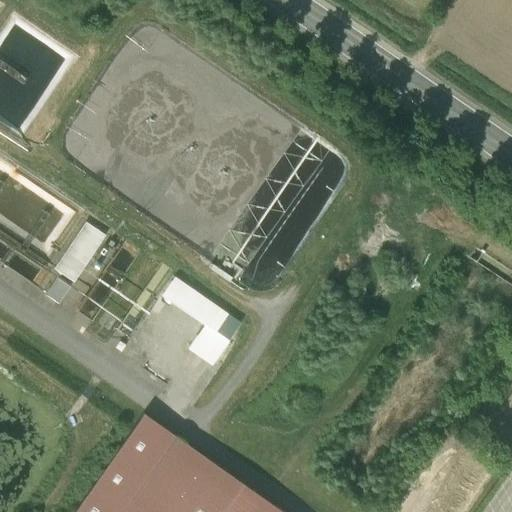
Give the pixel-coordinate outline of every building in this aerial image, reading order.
[(83,217),(55,268),(77,281),(105,229),(83,217)] [(163,263),(117,331),(124,336),(121,341),(126,345),(176,272),(163,263)] [(115,325),(116,322),(115,319),(114,317),(111,315),(108,314),(105,315),(102,317),(100,319),(100,323),(100,326),(102,328),(105,330),(108,331),(111,330),(114,328),(115,325)] [(144,413),(74,511),(123,511),(177,436),(144,413)] [(284,511),(177,436),(123,511),(284,511)] [(474,443),(426,511),(465,511),(500,462),(474,443)]
